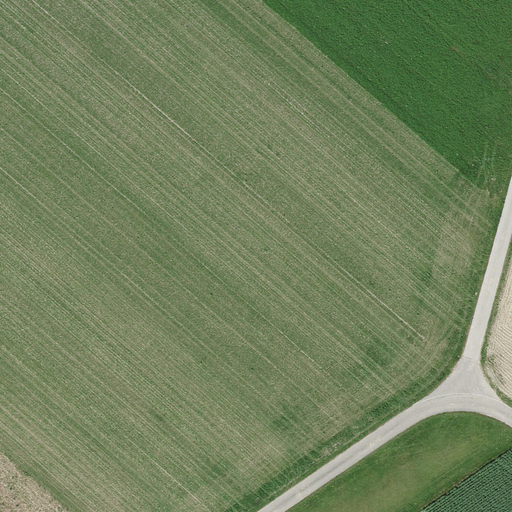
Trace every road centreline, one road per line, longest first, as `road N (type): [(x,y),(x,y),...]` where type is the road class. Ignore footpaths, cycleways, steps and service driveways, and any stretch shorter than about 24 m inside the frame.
road 1 (unclassified): [(271,511),(426,408),(459,401),(511,417)]
road 2 (track): [(459,401),(511,203)]
